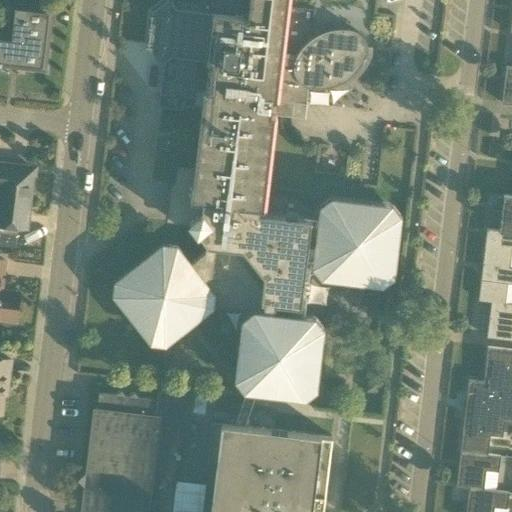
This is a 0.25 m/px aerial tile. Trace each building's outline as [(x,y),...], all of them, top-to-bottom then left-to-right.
[(189,224),(205,244),(204,252),(187,265),(176,251),(161,249),(119,282),(118,297),(150,339),(165,340),(216,300),(222,308),(246,311),(239,374),(248,386),(235,424),(212,422),(207,462),(216,463),(210,511),(322,511),(331,436),(245,426),(258,388),(301,393),(312,383),(319,331),(309,319),(299,318),(303,280),(312,273),(378,281),(390,272),(396,219),(387,207),(334,201),(322,210),(321,221),(260,214),(261,209),(263,209),(264,208),(258,207),(260,192),(263,193),(263,192),(260,191),(262,177),(265,177),(265,176),(262,176),(264,161),(267,162),(267,161),(264,160),(266,146),(269,146),(269,145),(266,145),(267,130),(271,131),(271,130),(267,130),(269,115),(274,116),(275,115),(292,117),(293,103),(307,105),(308,87),(310,87),(313,88),(316,88),(320,88),(324,88),(328,87),(332,86),(336,85),(340,83),(343,82),(347,80),(350,77),(353,75),(356,72),(359,69),(361,65),(363,62),(365,58),(365,57),(366,55),(367,52),(367,50),(367,47),(366,44),(366,42),(364,40),(363,37),(361,35),(360,34),(358,32),(355,31),(353,30),(350,29),(348,28),(345,28),(344,28),(341,28),(337,29),(333,29),(329,30),(325,31),(321,33),(317,34),(314,37),(311,39),(307,41),(304,44),(302,47),(299,51),(297,54),(278,52),(276,52),(278,37),(279,38),(279,37),(278,37),(280,22),(281,22),(281,21),(280,21),(282,6),(283,7),(283,6),(282,5),(282,0),(170,0),(170,2),(168,1),(167,0),(166,0),(166,1),(153,12),(150,12),(149,13),(151,13),(147,46),(146,46),(145,48),(148,48),(159,62),(159,64),(160,64),(161,62),(163,62),(159,93),(163,93),(162,105),(162,107),(181,109),(182,105),(206,107),(204,122),(201,122),(201,123),(204,123),(202,138),(199,137),(199,138),(202,138),(200,153),(197,153),(197,154),(200,154),(198,169),(195,168),(195,169),(182,167),(180,182),(178,198),(177,198),(174,222),(189,224)] [(52,8),(11,3),(7,35),(0,33),(0,65),(8,67),(8,64),(17,65),(17,68),(45,71),(52,8)] [(511,67),(506,67),(501,103),(511,104),(511,67)] [(0,225),(6,226),(26,228),(33,174),(37,175),(38,167),(29,166),(0,162),(0,225)] [(486,229),(511,232),(511,196),(503,195),(499,230),(486,229)] [(511,232),(486,229),(482,265),(511,268),(511,267),(510,268),(511,249),(511,232)] [(0,319),(15,321),(18,291),(1,289),(4,260),(0,259),(0,319)] [(478,299),(506,302),(508,284),(511,284),(511,268),(482,265),(478,299)] [(511,302),(506,302),(478,299),(478,300),(490,302),(486,337),(511,340),(511,302)] [(483,382),(511,385),(511,349),(498,348),(487,346),(483,382)] [(10,359),(0,358),(0,413),(0,414),(4,387),(7,388),(10,359)] [(468,380),(467,395),(471,396),(468,416),(504,421),(511,421),(511,385),(483,382),(481,381),(468,380)] [(94,475),(90,504),(89,511),(160,511),(171,421),(189,424),(193,395),(158,390),(157,399),(137,397),(135,394),(131,394),(128,396),(124,395),(121,392),(118,392),(115,394),(98,392),(88,474),(94,475)] [(468,416),(464,415),(460,451),(500,456),(488,454),(490,435),(502,436),(504,421),(468,416)] [(456,486),(484,490),(486,471),(498,472),(500,456),(460,451),(456,486)] [(484,490),(456,486),(456,487),(468,488),(465,511),(506,511),(509,493),(484,490)]
